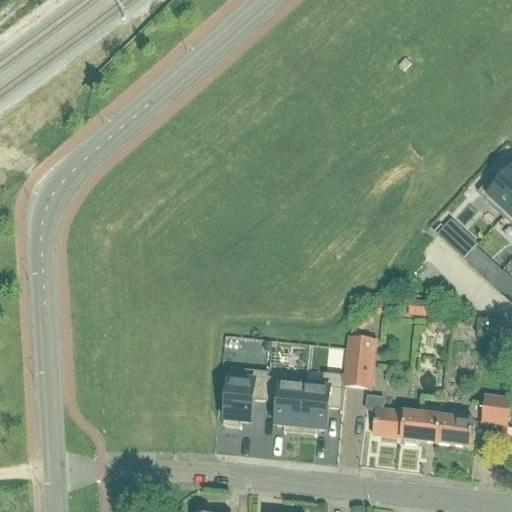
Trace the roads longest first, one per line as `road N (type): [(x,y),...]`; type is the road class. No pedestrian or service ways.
road 1 (tertiary): [(52,476),(44,203),(68,173),(268,0)]
road 2 (unclassified): [(511,505),(222,474),(52,476)]
